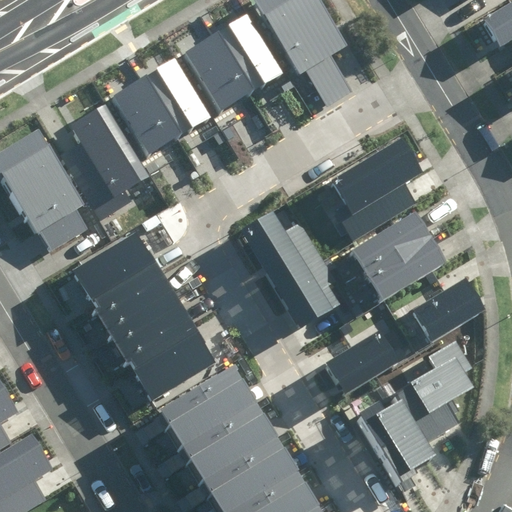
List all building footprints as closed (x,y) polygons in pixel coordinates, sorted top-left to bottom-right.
[(345,47),(316,0),(250,0),(251,0),(255,8),(109,96),(146,157),(292,68),(297,76),(305,72),(325,105),(353,88),(333,55),(345,47)] [(511,0),(484,16),(501,47),(511,40),(511,0)] [(62,152),(101,219),(130,202),(123,192),(147,177),(105,106),(69,127),(79,142),(62,152)] [(81,203),(36,131),(0,152),(0,181),(32,233),(40,228),(52,248),(87,227),(75,207),(81,203)] [(400,140),(329,183),(359,232),(414,199),(404,182),(419,172),(400,140)] [(285,204),(241,230),(299,328),(344,302),(285,204)] [(416,215),(353,251),(381,299),(444,263),(416,215)] [(73,270),(94,303),(154,264),(134,232),(73,270)] [(94,303),(114,335),(175,297),(154,264),(94,303)] [(461,277),(410,307),(431,341),(481,311),(461,277)] [(114,335),(135,367),(195,329),(175,297),(114,335)] [(135,367),(155,399),(216,361),(195,329),(135,367)] [(377,331),(325,360),(343,392),(395,362),(377,331)] [(393,392),(354,415),(395,484),(434,460),(426,446),(459,426),(445,403),(471,388),(453,357),(426,372),(393,392)] [(154,411),(176,446),(250,401),(229,366),(154,411)] [(0,386),(0,445),(7,441),(0,428),(0,416),(13,408),(0,386)] [(176,446),(198,482),(272,437),(250,401),(176,446)] [(30,434),(0,452),(0,511),(19,511),(43,498),(30,477),(49,465),(30,434)] [(198,482),(216,511),(227,511),(293,472),(272,437),(198,482)] [(227,511),(306,511),(315,507),(293,472),(227,511)]
